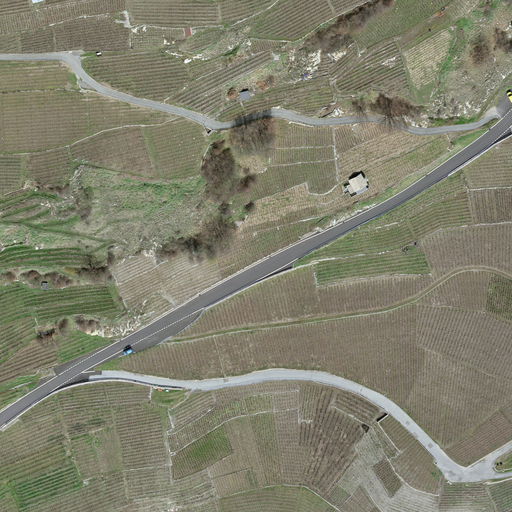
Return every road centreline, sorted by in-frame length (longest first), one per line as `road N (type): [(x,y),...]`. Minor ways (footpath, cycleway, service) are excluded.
road 1 (track): [(511,106),(479,128),(432,132),(277,115),(224,127),(100,89),(73,59),(0,58)]
road 2 (unclassified): [(77,369),(397,199),(511,117)]
road 3 (unclassified): [(511,473),(459,474),(391,407),(329,378),(279,373),(185,384),(77,369)]
